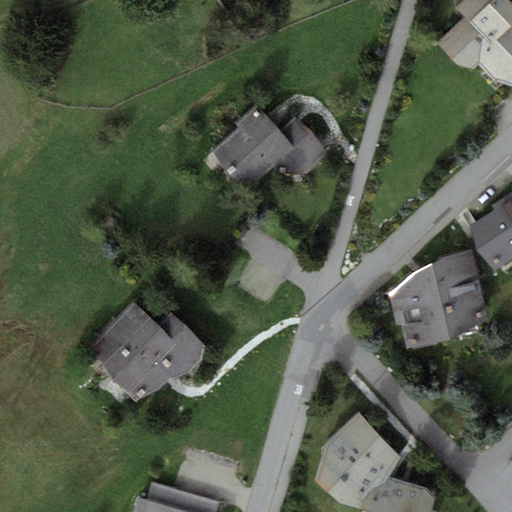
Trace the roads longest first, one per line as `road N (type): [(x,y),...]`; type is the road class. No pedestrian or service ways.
road 1 (residential): [(317,317),(409,0)]
road 2 (residential): [(317,317),(511,138)]
road 3 (residential): [(261,511),(317,317)]
